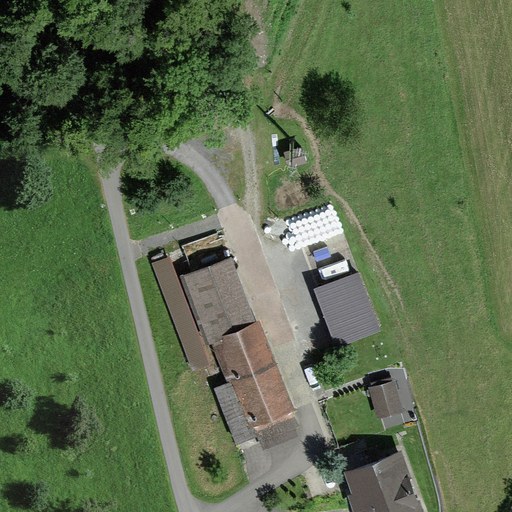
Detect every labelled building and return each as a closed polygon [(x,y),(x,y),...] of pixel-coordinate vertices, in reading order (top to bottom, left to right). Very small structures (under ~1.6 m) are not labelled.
[(181,271),(231,252),(223,232),(174,251),(181,271)] [(170,261),(155,266),(198,378),(221,370),(245,434),(289,418),(228,259),(177,279),(170,261)] [(339,342),(384,325),(361,265),(316,282),(339,342)] [(384,381),(362,390),(373,418),(395,410),(384,381)] [(409,408),(384,417),(388,428),(412,419),(409,408)] [(411,511),(387,450),(336,470),(351,511),(411,511)]
